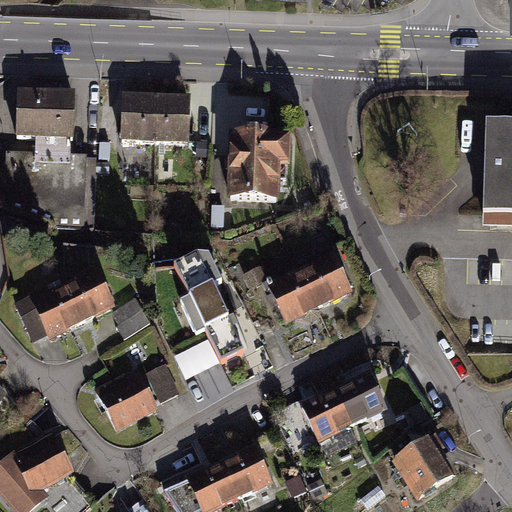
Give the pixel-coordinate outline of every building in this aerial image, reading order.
[(75,98),(17,96),(15,144),(35,145),(70,146),(73,146),(75,98)] [(191,101),(122,99),(120,148),(190,150),(191,101)] [(511,130),(488,130),(485,231),(511,231),(511,130)] [(283,140),(230,138),(227,205),(280,207),(281,172),(290,173),(291,142),(283,141),(283,140)] [(70,146),(35,145),(35,166),(69,168),(70,146)] [(6,169),(0,168),(0,204),(59,229),(84,230),(86,159),(7,156),(6,169)] [(353,296),(334,256),(268,288),(286,327),(353,296)] [(207,342),(172,359),(185,386),(245,356),(213,292),(222,288),(208,261),(197,260),(173,272),(188,303),(180,307),(197,340),(204,336),(207,342)] [(115,312),(96,272),(29,304),(28,301),(14,308),(33,346),(47,339),(49,344),(115,312)] [(135,302),(111,317),(119,329),(116,331),(124,343),(151,326),(135,302)] [(165,368),(146,377),(161,406),(180,397),(165,368)] [(319,449),(388,414),(369,375),(299,409),(319,449)] [(124,378),(94,394),(116,436),(158,414),(139,377),(127,384),(124,378)] [(44,494),(75,478),(53,434),(13,455),(0,465),(0,498),(11,511),(33,511),(49,499),(44,494)] [(446,453),(437,438),(393,467),(418,507),(459,481),(442,455),(446,453)] [(174,511),(220,511),(273,488),(255,449),(185,481),(186,484),(164,496),(174,511)] [(378,488),(360,502),(368,511),(385,497),(378,488)]
